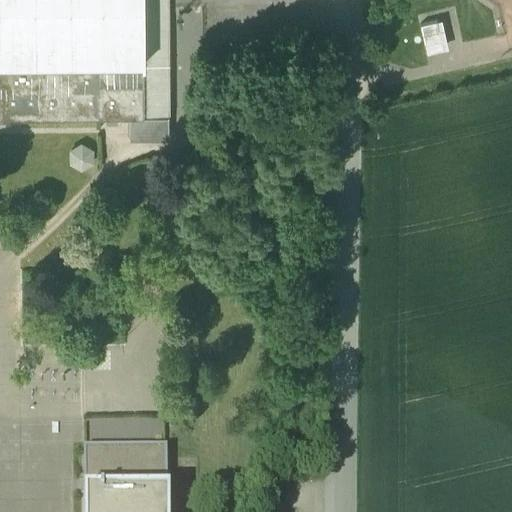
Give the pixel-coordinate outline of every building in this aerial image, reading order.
[(0,0),(0,116),(129,116),(142,116),(142,0),(0,0)] [(142,0),(142,116),(129,116),(129,138),(151,137),(151,133),(160,123),(160,116),(167,116),(166,0),(142,0)] [(264,14),(248,14),(249,32),(265,31),(264,14)] [(434,15),(417,19),(424,47),(440,43),(434,15)] [(76,170),(96,159),(86,142),(67,152),(76,170)] [(82,498),(165,497),(164,451),(81,451),(82,498)] [(164,511),(165,497),(82,498),(81,511),(164,511)]
